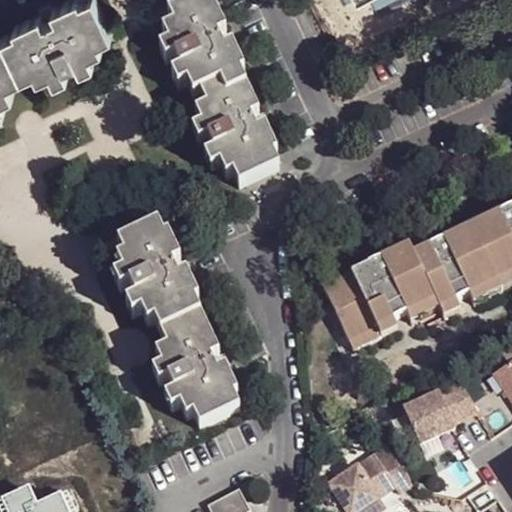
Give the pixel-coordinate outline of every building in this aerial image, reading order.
[(0,95),(10,90),(5,80),(32,67),(35,74),(48,68),(61,62),(74,55),(87,49),(99,44),(96,37),(109,29),(94,0),(61,0),(50,5),(54,13),(41,18),(37,12),(10,24),(12,28),(0,33),(0,95)] [(206,0),(195,0),(165,14),(171,27),(161,32),(166,45),(171,57),(178,70),(184,84),(191,97),(199,95),(204,107),(193,112),(199,126),(205,137),(211,152),(217,164),(223,176),(230,174),(236,187),(275,168),(269,154),(274,153),(261,127),(253,132),(248,117),(255,114),(236,74),(240,72),(228,48),(220,51),(214,38),(222,34),(206,0)] [(398,41),(388,18),(362,29),(371,51),(398,41)] [(171,57),(166,45),(157,50),(163,62),(171,57)] [(87,49),(74,55),(79,63),(90,58),(87,49)] [(61,62),(48,68),(53,75),(64,70),(61,62)] [(184,84),(178,70),(169,76),(175,87),(184,84)] [(205,137),(199,126),(190,131),(195,142),(205,137)] [(217,164),(211,152),(202,156),(207,167),(217,164)] [(406,248),(319,290),(346,344),(374,331),(390,323),(404,316),(432,303),(436,312),(453,304),(466,298),(496,284),(511,275),(511,207),(410,257),(406,248)] [(196,427),(236,409),(230,397),(233,396),(221,371),(213,374),(207,360),(215,356),(191,302),(195,301),(182,276),(175,279),(169,266),(176,262),(164,237),(159,238),(155,226),(115,245),(120,258),(114,261),(120,274),(125,285),(132,299),(138,312),(144,325),(150,320),(163,350),(153,354),(159,367),(164,379),(171,393),(177,406),(183,418),(190,416),(196,427)] [(125,285),(120,274),(110,278),(117,289),(125,285)] [(511,275),(496,284),(500,293),(511,287),(511,275)] [(496,284),(466,298),(470,307),(500,293),(496,284)] [(138,312),(132,299),(123,304),(129,316),(138,312)] [(432,303),(404,316),(408,325),(436,312),(432,303)] [(453,304),(436,312),(441,321),(458,313),(453,304)] [(374,331),(378,340),(395,332),(390,323),(374,331)] [(374,331),(346,344),(350,354),(378,340),(374,331)] [(511,361),(492,375),(511,404),(511,361)] [(164,379),(159,367),(150,372),(156,384),(164,379)] [(442,389),(406,404),(421,440),(473,417),(459,385),(443,392),(442,389)] [(177,406),(171,393),(162,398),(167,410),(177,406)] [(385,448),(326,486),(342,511),(356,511),(392,489),(396,495),(410,486),(385,448)] [(206,507),(208,511),(246,511),(236,491),(206,507)] [(36,510),(28,494),(2,505),(5,511),(66,511),(62,499),(36,510)]
